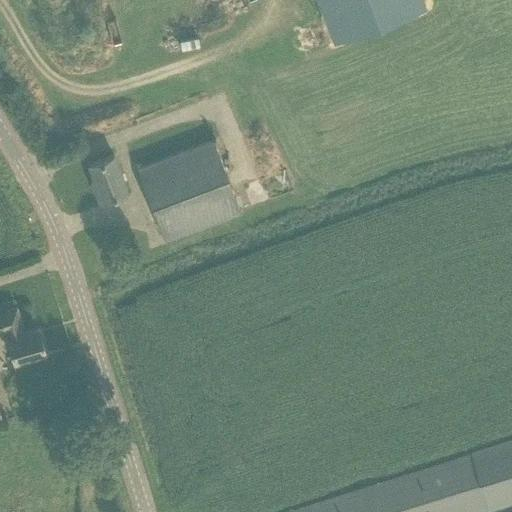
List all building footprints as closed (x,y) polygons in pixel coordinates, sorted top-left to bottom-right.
[(320,0),(334,35),(420,3),(418,0),(320,0)] [(211,141),(156,162),(137,169),(164,240),(238,212),(211,141)] [(93,187),(99,201),(126,191),(113,155),(88,164),(96,185),(93,187)] [(16,308),(0,312),(0,335),(5,334),(14,362),(44,353),(37,328),(23,332),(16,308)] [(511,502),(511,439),(293,510),(293,511),(475,511),(489,508),(490,510),(511,502)]
